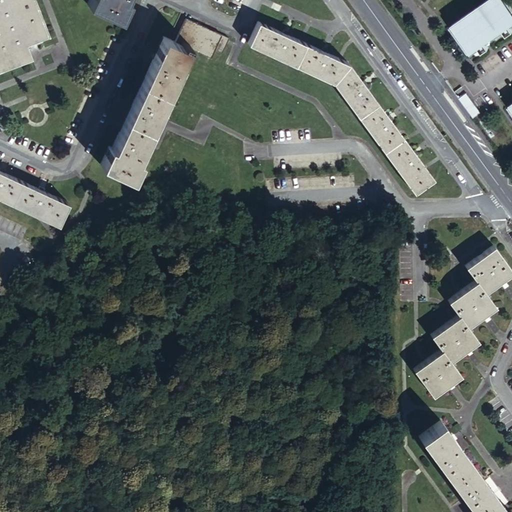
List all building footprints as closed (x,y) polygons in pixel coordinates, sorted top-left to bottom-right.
[(42,0),(0,0),(0,64),(4,74),(40,60),(33,43),(56,34),(42,0)] [(82,0),(81,4),(112,16),(118,0),(82,0)] [(507,19),(511,15),(511,7),(506,0),(476,0),(447,22),(467,49),(476,42),(481,48),(487,43),(483,37),(500,24),(505,30),(511,25),(507,19)] [(106,147),(97,165),(128,180),(137,162),(133,160),(188,49),(211,61),(215,52),(223,56),(230,41),(187,20),(176,42),(165,37),(110,148),(106,147)] [(289,35),(283,33),(258,21),(249,41),(334,83),(415,190),(433,177),(419,158),(415,152),(393,123),(389,118),(368,89),(364,83),(349,64),(327,53),(321,51),(289,35)] [(458,97),(472,116),(479,110),(465,91),(458,97)] [(0,203),(55,230),(66,208),(41,196),(35,193),(1,176),(0,175),(0,203)] [(446,349),(419,368),(439,396),(466,377),(456,363),(484,342),(474,329),(486,320),(503,308),(494,295),(511,282),(511,265),(500,249),(474,269),(483,282),(455,302),(465,316),(437,336),(446,349)] [(509,511),(448,427),(425,444),(473,511),(509,511)]
